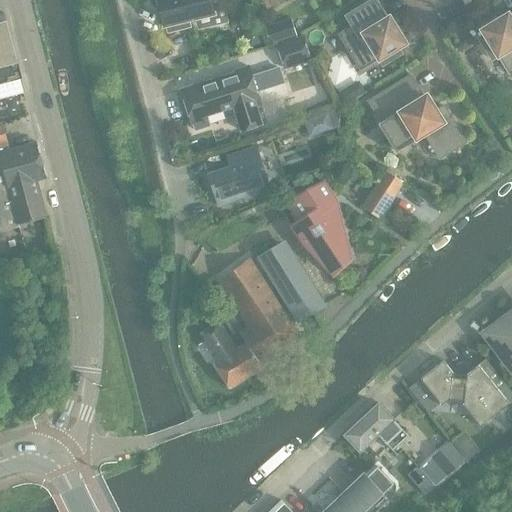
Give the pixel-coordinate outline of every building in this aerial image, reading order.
[(188,21),(214,14),(210,0),(158,0),(165,26),(167,26),(168,33),(190,27),(188,21)] [(398,49),(406,44),(390,18),(387,19),(375,0),(374,0),(347,17),(352,26),(338,35),(360,72),(379,60),(383,66),(401,55),(398,49)] [(0,54),(13,51),(12,48),(14,47),(12,39),(10,40),(4,15),(0,15),(0,54)] [(482,31),(487,39),(481,42),(492,61),(498,57),(510,76),(511,74),(511,15),(510,17),(508,15),(482,31)] [(296,38),(291,21),(264,29),(270,46),(296,38)] [(258,29),(243,34),(248,48),(263,43),(258,29)] [(284,69),(311,60),(304,38),(277,47),(284,69)] [(20,78),(13,51),(0,54),(0,100),(23,94),(19,79),(20,78)] [(235,74),(181,92),(194,131),(209,126),(206,117),(234,108),(241,132),(262,126),(256,108),(261,106),(260,104),(283,96),(275,71),(252,78),(249,68),(235,73),(235,74)] [(440,159),(466,143),(444,107),(436,112),(427,97),(425,98),(411,76),(369,102),(383,124),(381,125),(397,151),(425,134),(440,159)] [(342,94),(336,97),(341,105),(349,101),(346,95),(342,94)] [(329,115),(317,119),(322,133),(333,129),(333,127),(339,125),(335,113),(329,115)] [(4,127),(0,127),(0,232),(20,227),(20,225),(46,218),(36,181),(46,178),(36,143),(10,150),(4,127)] [(219,205),(269,189),(255,148),(228,157),(232,168),(209,176),(219,205)] [(387,172),(378,186),(396,195),(404,183),(387,172)] [(295,230),(326,268),(349,254),(334,232),(342,226),(327,205),(335,199),(324,183),(292,204),(302,218),(297,222),(300,226),(295,230)] [(380,220),(396,195),(378,186),(363,209),(380,220)] [(298,324),(325,307),(284,243),(258,259),(298,324)] [(220,326),(203,336),(219,362),(214,365),(230,390),(264,368),(261,364),(301,339),(252,260),(218,281),(248,328),(239,333),(246,345),(236,352),(220,326)] [(0,294),(11,294),(9,272),(0,272),(0,294)] [(511,314),(509,314),(500,321),(500,324),(493,324),(490,347),(504,348),(507,353),(505,366),(511,366),(511,314)] [(444,362),(421,380),(442,406),(451,399),(451,398),(465,398),(464,406),(481,427),(511,401),(511,393),(505,386),(499,391),(479,365),(467,375),(467,379),(453,379),(453,374),(444,362)] [(360,452),(378,436),(393,452),(409,437),(379,405),(345,436),(360,452)] [(453,442),(466,459),(468,461),(480,452),(465,433),(453,442)] [(435,487),(465,461),(449,443),(419,469),(435,487)] [(364,476),(345,494),(361,511),(378,511),(389,502),(387,501),(390,498),(393,490),(393,487),(395,486),(378,468),(367,479),(364,476)] [(417,468),(408,476),(425,496),(434,489),(433,487),(417,468)] [(361,511),(345,494),(325,511),(361,511)] [(291,511),(281,501),(270,511),(291,511)]
